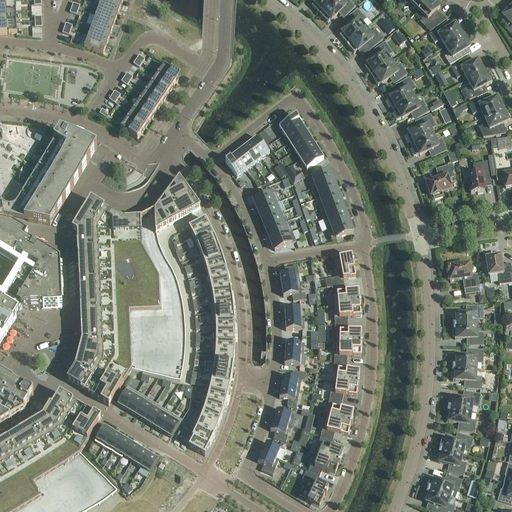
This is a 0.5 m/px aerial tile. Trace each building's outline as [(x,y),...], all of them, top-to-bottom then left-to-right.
[(108,0),(101,0),(99,8),(118,15),(122,5),(108,0)] [(311,8),(320,16),(335,0),(318,0),(313,5),(314,5),(311,8)] [(337,0),(335,0),(320,16),(328,24),(330,22),(331,22),(340,13),(345,18),(355,8),(346,0),(345,0),(342,4),(337,0)] [(398,0),(401,8),(410,5),(418,12),(430,0),(398,0)] [(430,0),(418,12),(425,19),(421,23),(430,33),(429,33),(429,34),(447,21),(446,21),(437,12),(440,9),(430,0)] [(0,13),(16,13),(16,2),(0,2),(0,13)] [(504,21),(508,26),(510,25),(511,26),(511,7),(503,17),(505,20),(504,21)] [(95,18),(114,25),(118,15),(99,8),(95,18)] [(339,37),(347,46),(365,30),(361,25),(365,21),(357,11),(347,20),(352,25),(341,34),(342,34),(339,37)] [(16,13),(0,13),(0,24),(16,24),(16,13)] [(376,23),(384,32),(391,26),(384,17),(376,23)] [(111,35),(114,25),(95,18),(92,28),(111,35)] [(16,24),(0,24),(0,35),(17,35),(16,24)] [(441,41),(445,48),(463,37),(455,25),(445,32),(442,27),(429,37),(435,45),(441,41)] [(88,38),(107,45),(111,35),(92,28),(88,38)] [(365,30),(347,46),(354,54),(357,52),(357,53),(368,44),(372,50),(383,41),(374,32),(370,36),(365,30)] [(393,36),(396,41),(402,38),(398,33),(393,36)] [(463,37),(445,48),(450,55),(445,58),(450,67),(463,59),(460,55),(470,48),(463,37)] [(103,56),(107,45),(88,38),(84,49),(103,56)] [(364,68),(371,78),(391,64),(387,58),(392,54),(385,44),(374,52),(378,58),(367,65),(367,66),(364,68)] [(139,57),(136,61),(142,65),(145,61),(139,57)] [(142,65),(136,61),(133,65),(139,69),(142,65)] [(464,76),(467,82),(484,73),(481,67),(482,66),(479,61),(461,70),(458,66),(451,70),(457,80),(464,76)] [(391,64),(371,78),(378,87),(381,85),(381,86),(392,78),(396,84),(407,76),(400,66),(395,70),(391,64)] [(436,74),(442,71),(439,65),(433,69),(436,74)] [(180,78),(164,66),(157,76),(174,87),(180,78)] [(484,73),(467,82),(470,88),(463,92),(469,102),(476,98),(474,94),(492,84),(489,78),(487,79),(484,73)] [(434,78),(441,90),(448,86),(442,74),(434,78)] [(133,79),(127,75),(124,79),(130,83),(133,79)] [(157,76),(151,84),(168,96),(174,87),(157,76)] [(130,83),(124,79),(121,83),(127,87),(130,83)] [(387,101),(392,111),(413,99),(410,93),(415,90),(409,79),(397,86),(401,92),(389,99),(390,100),(387,101)] [(168,96),(151,84),(145,93),(162,105),(168,96)] [(120,97),(115,93),(112,97),(118,101),(120,97)] [(162,105),(145,93),(139,102),(156,114),(162,105)] [(118,101),(112,97),(109,101),(115,105),(118,101)] [(481,113),(484,119),(503,111),(501,108),(504,107),(500,99),(498,100),(497,98),(485,104),(483,99),(468,106),(473,116),(481,113)] [(413,99),(392,111),(398,122),(401,120),(402,120),(413,114),(417,120),(429,113),(422,102),(417,106),(413,99)] [(431,105),(434,111),(445,106),(442,100),(431,105)] [(139,102),(133,111),(150,123),(156,114),(139,102)] [(108,115),(102,111),(99,115),(105,119),(108,115)] [(150,123),(133,111),(127,120),(144,132),(150,123)] [(451,123),(445,111),(439,114),(445,126),(451,123)] [(503,111),(484,119),(487,126),(479,129),(483,139),(500,137),(496,128),(508,123),(507,121),(510,120),(506,112),(504,113),(503,111)] [(406,137),(411,147),(433,137),(430,131),(435,128),(430,117),(418,122),(421,129),(409,134),(409,135),(406,137)] [(301,126),(296,118),(279,129),(284,137),(301,126)] [(144,132),(127,120),(120,129),(137,141),(144,132)] [(0,511),(93,511),(99,509),(111,501),(120,495),(117,492),(116,493),(79,456),(93,434),(101,420),(94,416),(98,410),(102,404),(109,408),(132,370),(180,383),(181,381),(182,375),(183,369),(184,362),(185,356),(185,348),(185,340),(185,330),(184,320),(183,311),(182,303),(181,295),(179,290),(177,284),(175,279),(173,274),(171,269),(165,259),(163,255),(161,251),(160,248),(159,244),(157,240),(155,234),(155,213),(147,216),(141,220),(124,220),(113,214),(120,202),(122,199),(123,193),(127,194),(127,189),(126,181),(126,171),(114,163),(108,174),(99,169),(89,163),(97,150),(84,144),(76,140),(69,137),(60,134),(45,130),(30,127),(14,125),(0,124),(0,135),(0,140),(0,139),(0,511)] [(306,134),(301,126),(284,137),(290,145),(306,134)] [(295,153),(312,142),(306,134),(290,145),(295,153)] [(433,137),(411,147),(416,158),(419,156),(419,157),(431,151),(434,158),(447,152),(441,141),(436,143),(433,137)] [(498,139),(500,148),(511,146),(511,138),(511,137),(498,139)] [(257,139),(249,146),(261,161),(269,155),(257,139)] [(317,152),(312,142),(295,153),(301,162),(317,152)] [(249,146),(242,151),(254,167),(261,161),(249,146)] [(242,151),(234,157),(246,173),(254,167),(242,151)] [(323,161),(317,152),(301,162),(307,172),(323,161)] [(456,152),(449,154),(452,163),(459,161),(456,152)] [(234,157),(225,164),(237,180),(246,173),(234,157)] [(482,180),(489,179),(487,163),(473,166),(474,175),(468,177),(471,195),(477,194),(477,196),(483,195),(483,193),(484,193),(482,180)] [(436,171),(439,180),(426,185),(431,198),(432,197),(433,201),(443,198),(442,194),(451,191),(448,180),(454,178),(452,173),(454,173),(452,166),(436,171)] [(286,177),(279,167),(274,171),(281,181),(286,177)] [(503,172),(505,190),(511,188),(511,173),(510,174),(509,171),(503,172)] [(304,180),(299,172),(288,179),(294,187),(304,180)] [(330,172),(308,181),(312,191),(334,183),(330,172)] [(200,210),(179,180),(155,213),(155,234),(200,210)] [(290,188),(288,181),(282,183),(285,190),(290,188)] [(334,183),(312,191),(312,192),(317,190),(320,199),(316,201),(337,193),(334,183)] [(275,193),(254,202),(258,212),(279,203),(275,193)] [(337,193),(316,201),(320,211),(341,203),(337,193)] [(279,203),(258,212),(262,222),(279,215),(275,206),(279,204),(279,203)] [(341,203),(320,211),(323,221),(345,213),(341,203)] [(345,213),(323,221),(327,232),(349,223),(345,213)] [(279,215),(262,222),(266,232),(287,223),(283,225),(279,215)] [(205,221),(186,231),(191,240),(210,231),(205,221)] [(287,223),(266,232),(270,242),(292,233),(287,223)] [(349,223),(327,232),(331,242),(353,234),(349,223)] [(210,231),(191,240),(195,249),(215,241),(210,231)] [(292,233),(270,242),(275,253),(296,244),(292,233)] [(215,241),(195,249),(198,258),(219,251),(215,241)] [(219,251),(198,258),(199,259),(201,258),(204,266),(202,267),(202,268),(223,261),(219,251)] [(486,259),(489,277),(497,276),(499,287),(511,284),(511,276),(511,269),(502,270),(500,257),(495,258),(494,256),(487,257),(488,259),(486,259)] [(356,280),(353,266),(354,266),(354,264),(353,264),(352,258),(339,260),(341,273),(339,273),(340,279),(325,282),(327,290),(332,289),(344,287),(343,282),(356,280)] [(223,261),(202,268),(205,277),(226,271),(223,261)] [(447,269),(448,276),(449,276),(450,283),(463,281),(465,296),(480,294),(477,276),(471,277),(469,266),(459,267),(459,264),(449,265),(449,269),(447,269)] [(300,285),(297,268),(284,270),(285,276),(280,277),(281,288),(300,285)] [(226,271),(205,277),(207,277),(209,285),(207,286),(228,281),(226,271)] [(228,281),(207,286),(209,296),(231,292),(228,281)] [(306,301),(305,295),(302,296),(300,285),(281,288),(283,299),(292,297),(293,303),(306,301)] [(360,304),(359,293),(345,294),(344,287),(332,289),(333,308),(361,306),(361,304),(360,304)] [(211,305),(208,305),(209,306),(233,302),(231,292),(209,296),(211,305)] [(233,302),(209,306),(210,315),(234,313),(233,302)] [(361,318),(360,307),(361,307),(361,306),(333,308),(335,327),(348,326),(347,319),(361,318)] [(454,326),(454,328),(477,328),(477,321),(483,321),(483,308),(469,308),(469,316),(454,316),(454,317),(452,319),(453,324),(454,326)] [(300,310),(284,311),(285,322),(304,321),(304,320),(301,320),(300,310)] [(234,313),(210,315),(211,325),(235,324),(234,313)] [(304,321),(285,322),(286,333),(304,332),(304,321)] [(235,324),(211,325),(213,325),(213,335),(235,334),(235,324)] [(361,345),(361,334),(348,333),(348,326),(335,327),(335,334),(340,334),(339,345),(337,345),(337,346),(362,346),(362,345),(361,345)] [(477,328),(454,328),(454,331),(453,332),(453,338),(455,340),(455,341),(470,340),(470,348),(483,347),(483,335),(477,335),(477,328)] [(211,344),(235,345),(235,334),(213,335),(213,344),(211,344)] [(211,344),(210,354),(235,356),(235,345),(211,344)] [(286,345),(285,356),(304,357),(304,346),(286,345)] [(361,359),(361,347),(362,347),(362,346),(337,346),(337,357),(334,357),(334,364),(347,365),(347,358),(361,359)] [(454,367),(453,370),(476,371),(476,364),(483,365),(483,352),(470,351),(469,358),(454,357),(454,359),(452,360),(452,366),(454,367)] [(210,354),(215,355),(214,364),(212,363),(212,364),(234,366),(235,356),(210,354)] [(285,356),(284,367),(300,368),(301,357),(304,357),(285,356)] [(212,364),(210,374),(232,377),(234,366),(212,364)] [(358,385),(360,374),(346,372),(347,365),(334,364),(333,371),(336,372),(334,383),(359,387),(359,385),(358,385)] [(476,371),(453,370),(453,372),(452,374),(451,379),(453,381),(453,382),(468,383),(467,390),(481,391),(482,379),(475,378),(476,371)] [(210,374),(209,383),(230,387),(232,377),(210,374)] [(299,393),(301,382),(305,383),(306,375),(293,374),(292,380),(283,379),(281,389),(296,392),(299,393)] [(209,383),(207,393),(228,398),(230,387),(209,383)] [(357,399),(358,388),(359,388),(359,387),(334,383),(333,395),(330,395),(329,402),(342,404),(343,397),(357,399)] [(185,393),(184,397),(191,402),(193,389),(190,389),(187,388),(185,393)] [(127,412),(137,395),(128,389),(117,406),(127,412)] [(298,404),(299,393),(296,392),(281,389),(279,400),(288,402),(287,408),(296,410),(298,404)] [(209,394),(207,403),(225,408),(228,398),(207,393),(209,394)] [(449,409),(449,411),(471,415),(472,408),(478,409),(480,396),(467,394),(466,401),(451,399),(450,400),(449,401),(448,407),(449,409)] [(136,417),(146,400),(137,395),(127,412),(136,417)] [(145,423),(155,406),(146,400),(136,417),(145,423)] [(351,425),(354,414),(340,411),(342,404),(329,402),(328,409),(330,409),(327,420),(325,420),(352,427),(352,426),(351,425)] [(207,403),(204,412),(222,418),(225,408),(207,403)] [(153,428),(164,411),(155,406),(145,423),(153,428)] [(162,434),(173,417),(164,411),(153,428),(162,434)] [(471,415),(449,411),(448,413),(447,415),(446,420),(447,422),(447,423),(462,426),(461,433),(474,435),(476,422),(470,422),(471,415)] [(204,412),(200,421),(218,429),(222,418),(204,412)] [(291,428),(294,417),(276,412),(273,423),(291,428)] [(306,431),(312,432),(316,415),(310,414),(306,431)] [(171,439),(182,422),(173,417),(162,434),(171,439)] [(348,439),(350,428),(351,428),(352,427),(325,420),(320,438),(333,442),(334,435),(348,439)] [(200,421),(196,430),(214,438),(218,429),(200,421)] [(285,437),(288,427),(291,428),(273,423),(270,433),(275,435),(273,441),(286,444),(288,437),(285,437)] [(504,432),(505,424),(499,423),(497,431),(498,431),(497,436),(500,437),(501,432),(504,432)] [(113,434),(104,429),(95,444),(104,450),(113,434)] [(196,430),(192,440),(210,448),(214,438),(196,430)] [(122,440),(113,434),(104,450),(113,455),(122,440)] [(441,449),(440,452),(462,457),(464,450),(470,452),(473,440),(460,436),(458,443),(443,440),(443,441),(441,442),(440,447),(441,449)] [(314,456),(340,466),(340,464),(343,453),(330,449),(333,442),(320,438),(314,456)] [(131,445),(122,440),(113,455),(122,460),(131,445)] [(189,448),(189,449),(205,458),(210,448),(192,440),(193,441),(189,448)] [(480,448),(487,449),(489,442),(481,440),(480,448)] [(276,460),(280,451),(266,444),(262,455),(279,462),(279,461),(276,460)] [(131,445),(122,460),(122,461),(123,459),(132,464),(140,451),(131,445)] [(149,456),(140,451),(132,464),(141,469),(149,456)] [(295,463),(301,466),(305,454),(299,452),(295,463)] [(462,457),(440,452),(440,454),(438,455),(436,461),(438,463),(437,464),(452,467),(450,474),(463,478),(467,466),(461,464),(462,457)] [(275,472),(279,462),(262,455),(257,465),(264,467),(261,473),(272,478),(275,472)] [(158,462),(149,456),(141,469),(150,475),(158,462)] [(314,456),(314,457),(318,458),(315,469),(310,467),(308,474),(319,479),(322,472),(335,477),(339,466),(340,467),(340,466),(314,456)] [(495,474),(496,466),(489,464),(487,472),(495,474)] [(511,467),(507,466),(504,477),(505,477),(503,485),(510,487),(511,487),(511,467)] [(175,500),(179,494),(179,493),(179,494),(176,492),(180,488),(183,490),(185,487),(184,478),(166,468),(163,474),(164,474),(164,473),(165,475),(161,480),(157,485),(147,495),(146,496),(138,505),(143,511),(157,511),(160,510),(162,511),(163,511),(170,505),(167,503),(170,499),(173,502),(173,501),(175,500)] [(319,479),(306,473),(302,482),(313,487),(305,503),(319,509),(325,497),(326,497),(327,495),(326,495),(329,489),(317,484),(319,479)] [(493,481),(494,475),(487,473),(485,479),(493,481)] [(429,489),(428,491),(455,501),(455,500),(457,494),(458,494),(462,482),(449,478),(447,485),(432,480),(432,481),(430,482),(428,487),(429,489)] [(511,487),(510,487),(508,494),(500,491),(497,503),(510,507),(511,501),(511,487)] [(455,501),(428,491),(428,494),(426,495),(424,500),(425,502),(424,503),(439,508),(437,511),(453,511),(455,508),(453,508),(456,501),(455,500),(455,501)]
